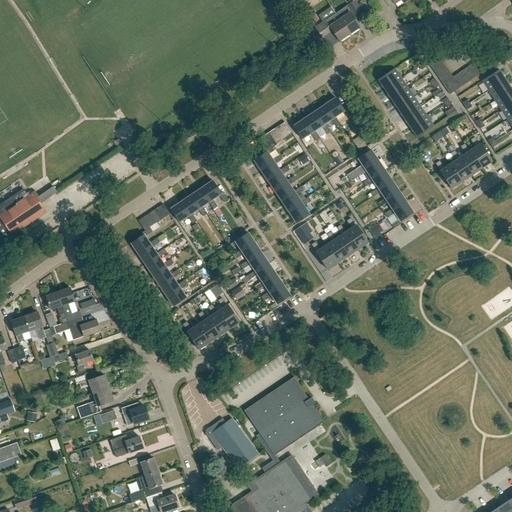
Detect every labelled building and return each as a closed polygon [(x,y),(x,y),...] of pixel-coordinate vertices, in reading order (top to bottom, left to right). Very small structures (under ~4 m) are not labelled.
[(350,4),(345,7),(335,14),(349,34),(359,28),(352,17),(357,14),(350,4)] [(311,9),(305,13),(312,24),(318,19),(311,9)] [(320,24),(314,28),(321,38),(326,34),(331,31),(338,42),(349,34),(335,14),(325,21),(320,24)] [(432,69),(442,62),(438,57),(428,64),(432,69)] [(435,74),(446,67),(442,62),(432,69),(435,74)] [(468,67),(475,77),(480,74),(473,63),(468,67)] [(439,79),(449,72),(446,67),(435,74),(439,79)] [(470,81),(475,77),(468,67),(463,70),(470,81)] [(378,80),(384,90),(401,79),(395,69),(378,80)] [(465,84),(470,81),(463,70),(458,74),(465,84)] [(488,91),(506,80),(499,70),(482,81),(488,91)] [(449,95),(453,77),(449,72),(439,79),(449,95)] [(449,95),(465,84),(458,74),(453,77),(449,95)] [(384,90),(391,100),(408,88),(401,79),(384,90)] [(495,101),(511,90),(506,80),(488,91),(495,101)] [(414,98),(408,88),(391,100),(397,109),(414,98)] [(511,103),(511,89),(511,90),(495,101),(501,110),(511,103)] [(333,118),(335,117),(341,112),(346,120),(350,117),(345,109),(343,110),(335,98),(324,105),(333,118)] [(414,98),(397,109),(404,118),(421,107),(414,98)] [(511,103),(501,110),(507,120),(511,116),(511,103)] [(340,124),(335,117),(333,118),(324,105),(314,112),(322,125),(324,124),(331,120),(336,127),(340,124)] [(427,116),(421,107),(404,118),(410,128),(427,116)] [(329,131),(324,124),(322,125),(314,112),(303,119),(312,132),(314,131),(320,127),(325,134),(329,131)] [(427,116),(410,128),(417,138),(434,126),(427,116)] [(319,138),(314,131),(312,132),(303,119),(293,126),(301,139),(310,134),(315,141),(319,138)] [(279,126),(285,136),(291,132),(284,122),(279,126)] [(280,139),(285,136),(279,126),(274,129),(280,139)] [(275,143),(280,139),(274,129),(268,133),(275,143)] [(275,143),(268,133),(263,136),(270,147),(272,145),(275,143)] [(264,150),(270,147),(263,136),(258,140),(264,150)] [(481,168),(482,168),(487,164),(487,165),(492,162),(491,160),(490,160),(480,144),(479,145),(474,137),(470,140),(475,147),(469,151),(481,168)] [(481,168),(469,151),(464,144),(460,147),(465,154),(459,158),(471,175),(472,175),(477,171),(477,172),(482,169),(482,168),(481,168)] [(272,161),(272,160),(268,154),(275,149),(272,145),(270,147),(264,150),(266,152),(253,160),(259,170),(272,161)] [(362,166),(348,175),(351,181),(366,171),(365,169),(377,161),(370,150),(357,159),(362,166)] [(471,175),(459,158),(454,151),(450,154),(455,161),(449,165),(461,182),(467,178),(468,178),(472,175),(471,175)] [(282,159),(279,155),(272,160),(272,161),(259,170),(267,180),(279,172),(279,171),(275,164),(282,159)] [(372,180),(384,171),(377,161),(365,169),(366,171),(370,178),(363,183),(365,187),(373,182),(372,180)] [(461,182),(449,165),(444,168),(439,161),(435,164),(440,171),(439,172),(444,178),(443,179),(446,183),(447,183),(451,189),(461,182)] [(281,175),(289,170),(286,166),(279,171),(279,172),(267,180),(274,191),(287,182),(286,181),(281,175)] [(379,190),(391,182),(384,171),(372,180),(373,182),(377,188),(370,193),(372,197),(380,192),(379,190)] [(294,193),(293,192),(289,185),(296,180),(293,176),(286,181),(287,182),(274,191),(281,202),(294,193)] [(210,201),(212,200),(218,195),(224,203),(228,200),(222,192),(220,193),(212,181),(201,188),(210,201)] [(386,201),(398,192),(391,182),(379,190),(380,192),(384,199),(377,204),(379,208),(387,203),(386,201)] [(57,191),(54,186),(48,190),(52,196),(58,192),(57,191)] [(296,196),(303,191),(301,187),(293,192),(294,193),(281,202),(288,213),(301,204),(300,202),(296,196)] [(217,207),(212,200),(210,201),(201,188),(191,195),(200,208),(202,207),(208,202),(213,210),(217,207)] [(0,242),(21,229),(20,227),(44,210),(40,204),(37,199),(39,198),(35,191),(0,214),(0,242)] [(393,211),(405,202),(398,192),(386,201),(387,203),(391,209),(384,214),(387,218),(394,213),(393,211)] [(207,214),(202,207),(200,208),(191,195),(180,202),(189,215),(191,214),(197,209),(203,217),(207,214)] [(301,204),(288,213),(296,224),(309,215),(303,206),(310,201),(307,197),(300,202),(301,204)] [(192,224),(196,221),(191,214),(189,215),(180,202),(170,209),(178,222),(187,217),(192,224)] [(393,211),(394,213),(398,220),(391,225),(394,229),(401,223),(400,222),(413,213),(405,202),(393,211)] [(158,208),(164,218),(169,214),(163,204),(158,208)] [(159,221),(164,218),(158,208),(153,211),(159,221)] [(155,224),(159,221),(153,211),(148,214),(155,224)] [(150,228),(155,224),(148,214),(143,218),(150,228)] [(145,231),(149,228),(150,228),(143,218),(138,221),(145,231)] [(357,249),(358,249),(363,245),(364,246),(368,243),(367,241),(366,241),(356,225),(355,226),(350,218),(346,221),(351,229),(345,232),(357,249)] [(357,249),(345,232),(340,225),(336,228),(341,235),(335,239),(347,256),(348,256),(353,252),(354,253),(358,250),(358,249),(357,249)] [(376,226),(370,231),(376,240),(382,236),(380,233),(381,233),(376,226)] [(150,245),(149,243),(145,237),(152,232),(149,228),(145,231),(141,233),(143,235),(130,243),(138,254),(150,245)] [(347,256),(335,239),(330,232),(326,235),(331,242),(325,246),(337,263),(343,259),(344,259),(348,256),(347,256)] [(242,252),(254,244),(247,233),(234,242),(240,250),(233,255),(235,259),(243,254),(242,252)] [(157,256),(156,254),(152,247),(159,242),(156,238),(149,243),(150,245),(138,254),(145,265),(157,256)] [(337,263),(325,246),(320,249),(315,242),(311,245),(316,252),(315,253),(320,260),(319,260),(322,265),(323,264),(327,270),(337,263)] [(249,263),(261,254),(254,244),(242,252),(243,254),(247,261),(240,266),(242,270),(250,265),(249,263)] [(164,266),(163,264),(159,258),(166,253),(163,249),(156,254),(157,256),(145,265),(152,275),(164,266)] [(256,273),(268,265),(261,254),(249,263),(250,265),(254,271),(247,276),(249,280),(257,275),(256,273)] [(166,268),(173,263),(170,259),(163,264),(164,266),(152,275),(159,285),(171,277),(170,275),(166,268)] [(263,284),(276,275),(268,265),(256,273),(257,275),(261,282),(254,287),(256,291),(264,286),(263,284)] [(173,279),(180,274),(178,270),(170,275),(171,277),(159,285),(166,296),(178,287),(177,285),(173,279)] [(270,294),(283,285),(276,275),(263,284),(264,286),(268,292),(261,297),(263,301),(271,296),(270,294)] [(187,284),(185,280),(177,285),(178,287),(166,296),(173,306),(186,298),(180,289),(187,284)] [(270,294),(271,296),(275,302),(268,308),(270,312),(278,306),(277,305),(290,296),(283,285),(270,294)] [(240,287),(231,293),(236,300),(244,294),(240,287)] [(67,321),(81,317),(79,311),(71,314),(68,303),(74,301),(69,288),(57,292),(67,321)] [(60,324),(67,321),(57,292),(45,296),(50,309),(56,307),(60,318),(58,318),(60,324)] [(228,329),(229,329),(234,325),(235,326),(239,323),(238,321),(227,305),(226,306),(221,298),(217,301),(222,308),(217,312),(228,329)] [(228,329),(217,312),(216,312),(212,305),(207,308),(212,315),(207,319),(218,336),(219,335),(224,332),(225,333),(229,330),(229,329),(228,329)] [(23,317),(28,330),(35,328),(37,334),(40,340),(46,338),(43,332),(41,326),(37,312),(23,317)] [(218,336),(207,319),(206,319),(202,312),(197,314),(202,322),(197,325),(208,343),(214,339),(215,339),(219,336),(219,335),(218,336)] [(21,333),(28,330),(23,317),(10,321),(15,335),(17,341),(23,339),(21,333)] [(61,324),(66,322),(69,330),(70,334),(72,340),(100,331),(96,319),(83,324),(81,317),(67,321),(60,324),(61,324)] [(61,324),(49,328),(52,336),(69,330),(66,322),(61,324)] [(208,343),(197,325),(191,329),(186,322),(182,325),(187,332),(186,332),(191,339),(190,340),(193,344),(194,344),(198,350),(208,343)] [(53,343),(48,345),(52,356),(57,354),(53,343)] [(19,347),(13,349),(17,361),(23,359),(19,347)] [(11,363),(17,361),(13,349),(7,351),(11,363)] [(79,373),(85,371),(82,364),(93,360),(89,350),(75,355),(78,365),(76,365),(79,373)] [(57,354),(52,356),(52,357),(45,359),(48,368),(55,365),(54,363),(68,358),(66,352),(58,355),(57,354)] [(93,393),(108,388),(104,375),(86,381),(84,375),(74,379),(76,385),(79,384),(81,389),(90,386),(93,393)] [(293,377),(244,411),(259,434),(256,436),(266,451),(272,461),(261,468),(265,474),(280,464),(274,455),(324,422),(312,405),(315,403),(314,402),(312,403),(310,399),(312,398),(311,397),(308,399),(293,377)] [(95,407),(113,401),(108,388),(93,393),(95,401),(76,407),(80,418),(97,413),(95,407)] [(50,407),(44,392),(30,397),(33,405),(38,404),(40,410),(50,407)] [(10,400),(0,403),(0,416),(14,411),(10,400)] [(139,408),(137,403),(121,408),(123,415),(130,413),(133,424),(148,419),(144,406),(139,408)] [(114,410),(100,415),(103,424),(117,419),(114,410)] [(234,421),(231,418),(225,422),(222,418),(209,428),(210,429),(208,431),(207,435),(209,437),(208,438),(211,442),(217,451),(222,448),(237,469),(258,454),(237,426),(239,425),(236,420),(234,421)] [(66,426),(57,429),(58,434),(68,431),(66,426)] [(126,435),(109,440),(116,458),(129,453),(143,448),(139,436),(128,440),(126,435)] [(56,439),(50,441),(53,451),(60,449),(56,439)] [(0,454),(18,448),(16,443),(0,448),(0,454)] [(70,444),(64,446),(66,453),(72,451),(70,444)] [(0,462),(21,455),(18,448),(0,454),(0,462)] [(90,450),(82,453),(85,460),(93,457),(90,450)] [(326,467),(331,463),(325,454),(320,457),(320,458),(316,461),(320,467),(325,464),(326,467)] [(306,511),(309,510),(305,504),(318,495),(291,456),(280,464),(265,474),(252,482),(252,483),(248,486),(252,492),(232,505),(234,511),(306,511)] [(144,476),(157,471),(153,458),(140,463),(144,476)] [(44,468),(45,473),(57,470),(56,465),(44,468)] [(154,487),(162,484),(157,471),(144,476),(137,478),(141,493),(130,496),(132,503),(146,498),(157,494),(154,487)] [(86,511),(81,494),(76,495),(81,511),(86,511)] [(159,500),(157,494),(146,498),(149,509),(158,506),(159,511),(164,511),(178,507),(174,495),(159,500)] [(29,503),(27,497),(13,501),(16,508),(29,503)] [(511,511),(511,502),(510,500),(509,500),(505,503),(499,508),(501,511),(511,511)]
